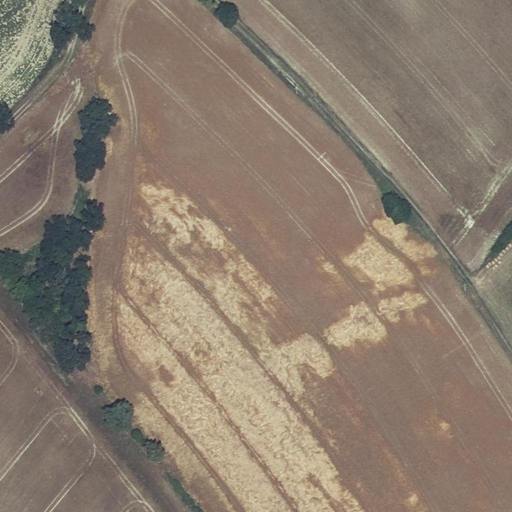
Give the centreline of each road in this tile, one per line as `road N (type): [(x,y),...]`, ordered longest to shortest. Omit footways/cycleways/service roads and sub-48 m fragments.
road 1 (track): [(511,348),(459,267),(333,122),(208,0)]
road 2 (track): [(93,0),(64,83),(0,141)]
